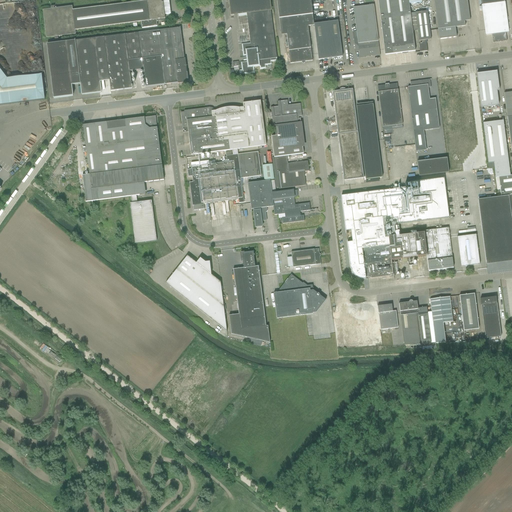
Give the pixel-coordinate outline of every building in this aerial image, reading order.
[(141,22),(156,20),(157,20),(158,21),(164,21),(164,19),(165,19),(164,15),(162,0),(152,0),(100,7),(72,10),(72,6),(54,9),(54,7),(50,7),(50,9),(42,10),(46,38),(54,37),(54,39),(58,39),(58,37),(75,34),(75,30),(79,30),(80,29),(80,30),(85,29),(86,29),(91,28),(92,28),(97,28),(96,27),(98,27),(98,28),(103,27),(141,22)] [(169,0),(162,0),(164,15),(171,14),(169,0)] [(277,61),(269,0),(229,0),(231,15),(246,13),(250,43),(241,44),(243,56),(246,56),(247,62),(241,62),(242,75),(255,73),(254,67),(259,66),(260,69),(266,69),(266,66),(272,65),(271,62),(277,61)] [(312,61),(312,56),(309,35),(308,26),(314,25),(310,0),(276,0),(280,30),(286,29),(290,64),(302,62),(302,63),(305,63),(304,62),(312,61)] [(408,0),(377,0),(385,55),(415,51),(412,30),(410,14),(408,0)] [(469,16),(467,0),(433,0),(439,40),(456,37),(455,28),(465,26),(465,21),(470,21),(469,16)] [(508,33),(504,0),(480,0),(485,36),(492,35),(493,43),(507,41),(506,33),(508,33)] [(353,8),(359,53),(360,58),(380,55),(379,50),(373,5),(353,8)] [(431,40),(430,35),(427,12),(410,14),(412,30),(417,30),(419,41),(419,44),(420,52),(427,51),(426,43),(425,43),(425,40),(431,40)] [(157,27),(156,20),(141,22),(142,28),(157,27)] [(342,52),(338,22),(314,25),(318,60),(342,57),(342,52)] [(47,45),(53,99),(73,96),(72,85),(80,84),(82,95),(101,93),(100,82),(109,81),(111,91),(132,89),(131,84),(130,71),(143,70),(145,87),(165,85),(178,83),(178,84),(186,83),(186,73),(187,73),(185,59),(184,59),(180,28),(158,31),(104,38),(80,40),(75,41),(75,40),(75,41),(47,45)] [(7,79),(0,69),(0,105),(45,100),(41,74),(7,79)] [(499,91),(497,71),(495,73),(478,76),(476,74),(481,108),(499,105),(497,91),(499,91)] [(429,100),(428,88),(431,88),(430,80),(410,82),(411,87),(408,87),(416,152),(426,151),(424,131),(439,129),(435,99),(429,100)] [(402,125),(397,84),(377,86),(378,92),(382,127),(402,125)] [(357,112),(365,180),(382,178),(374,110),(373,105),(369,105),(367,87),(354,89),(357,112)] [(358,132),(353,94),(352,89),(332,92),(338,134),(344,181),(349,180),(364,178),(358,132)] [(300,122),(300,118),(299,119),(299,117),(302,116),(300,104),(290,105),(291,107),(288,107),(287,100),(277,102),(278,107),(271,108),(271,112),(270,112),(270,111),(268,112),(268,113),(266,113),(267,118),(272,118),(273,127),(274,127),(301,124),(299,124),(299,122),(300,122)] [(266,146),(260,101),(243,103),(243,108),(239,108),(236,108),(233,108),(230,108),(227,108),(224,108),(221,109),(218,110),(215,111),(214,111),(213,110),(211,108),(210,108),(209,108),(208,108),(185,111),(186,112),(180,113),(183,128),(188,128),(191,155),(266,146)] [(138,184),(164,180),(156,118),(155,118),(153,118),(153,116),(83,125),(89,175),(82,176),(86,202),(131,196),(136,196),(139,195),(138,184)] [(511,175),(510,176),(503,121),(483,124),(488,164),(494,163),(496,178),(499,177),(501,196),(511,194),(511,175)] [(304,146),(301,124),(274,127),(275,136),(271,137),(274,158),(275,158),(287,156),(303,154),(302,146),(304,146)] [(258,152),(226,156),(226,157),(224,158),(224,161),(227,161),(227,162),(191,167),(192,169),(187,170),(188,177),(192,177),(194,185),(190,185),(193,206),(193,205),(193,211),(204,209),(204,204),(238,200),(239,203),(244,203),(243,198),(241,179),(261,176),(258,152)] [(309,171),(308,161),(288,164),(287,156),(275,158),(278,189),(306,186),(304,172),(309,171)] [(449,173),(447,158),(417,162),(419,177),(449,173)] [(272,165),(262,166),(264,181),(274,180),(272,165)] [(406,188),(341,196),(346,231),(351,231),(352,242),(347,243),(350,268),(352,272),(355,276),(360,279),(365,279),(366,279),(362,250),(364,250),(368,279),(393,276),(391,261),(427,256),(424,233),(399,236),(398,225),(449,218),(444,179),(417,182),(418,182),(419,189),(406,190),(406,188)] [(272,193),(270,181),(248,183),(250,202),(251,210),(254,209),(254,211),(253,211),(255,228),(262,227),(261,221),(266,220),(264,213),(266,212),(267,212),(267,211),(267,210),(266,208),(273,207),(272,193)] [(310,210),(309,203),(295,205),(294,197),(293,191),(288,191),(276,193),(272,193),(273,207),(274,215),(279,215),(285,214),(285,218),(282,218),(282,224),(304,221),(304,216),(299,216),(298,212),(310,211),(310,210)] [(511,194),(501,196),(501,197),(478,200),(486,263),(486,260),(511,256),(511,194)] [(135,244),(157,241),(152,205),(151,201),(137,203),(136,196),(131,196),(131,203),(130,204),(135,244)] [(451,248),(448,228),(423,231),(424,233),(427,256),(428,266),(428,271),(453,268),(451,248)] [(480,264),(476,235),(457,237),(461,267),(480,264)] [(293,268),(321,264),(319,249),(291,252),(293,268)] [(266,326),(258,266),(255,267),(253,252),(242,253),(243,268),(233,270),(239,314),(229,316),(231,334),(270,343),(268,326),(266,326)] [(187,256),(184,260),(165,284),(227,332),(220,282),(211,275),(210,262),(205,263),(200,259),(196,263),(187,256)] [(279,293),(274,293),(274,298),(277,319),(308,315),(313,314),(312,312),(315,312),(317,312),(326,300),(320,296),(320,295),(318,293),(317,294),(313,291),(312,285),(306,286),(291,274),(279,290),(279,293)] [(459,296),(464,331),(479,329),(474,294),(459,296)] [(450,297),(430,300),(433,325),(453,322),(450,297)] [(496,297),(493,297),(480,299),(485,339),(501,337),(496,302),(496,297)] [(399,304),(399,309),(404,345),(431,344),(427,307),(418,308),(417,301),(413,302),(412,301),(411,301),(410,301),(409,302),(408,302),(399,304)] [(377,306),(378,311),(380,330),(398,328),(396,311),(392,312),(392,305),(377,306)] [(43,344),(40,349),(47,353),(50,348),(43,344)] [(51,351),(49,354),(60,362),(62,360),(51,351)]
